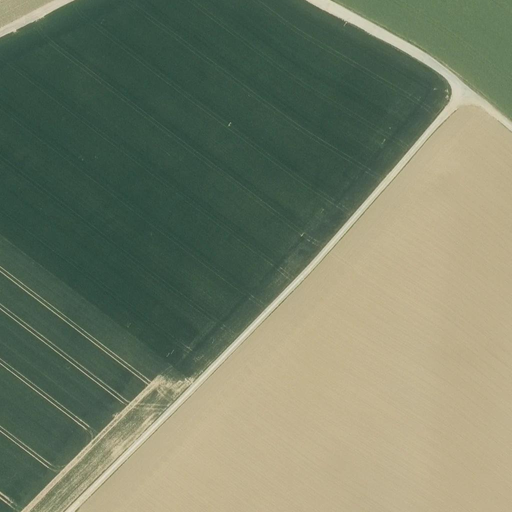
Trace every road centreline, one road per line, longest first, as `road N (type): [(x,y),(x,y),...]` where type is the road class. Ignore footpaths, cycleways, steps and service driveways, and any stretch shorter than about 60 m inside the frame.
road 1 (track): [(464,117),(70,511)]
road 2 (track): [(464,117),(311,0)]
